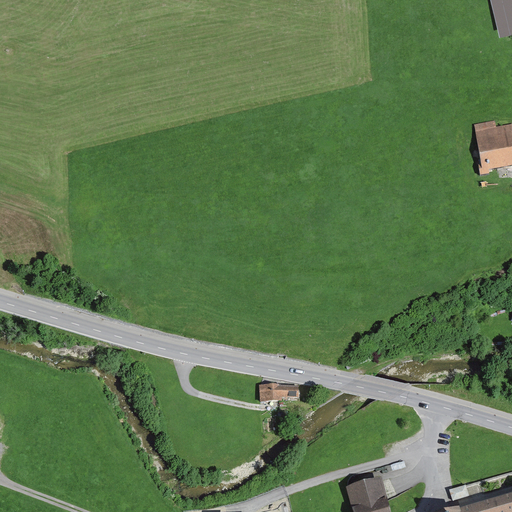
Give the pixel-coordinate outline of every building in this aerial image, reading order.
[(511,0),(490,0),(499,36),(511,33),(511,0)] [(496,123),(473,127),(481,179),(492,177),(491,173),(511,169),(511,127),(497,130),(496,123)] [(299,387),(261,387),(261,404),(283,404),(283,400),(299,400),(299,387)] [(391,511),(382,482),(348,492),(353,511),(391,511)] [(470,498),(467,487),(451,492),(454,503),(470,498)] [(511,511),(511,496),(460,511),(511,511)]
